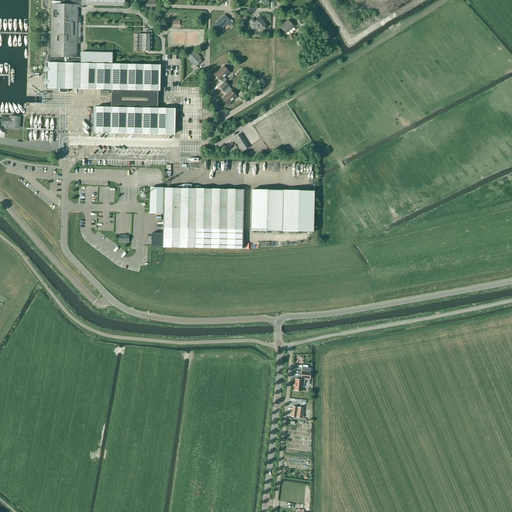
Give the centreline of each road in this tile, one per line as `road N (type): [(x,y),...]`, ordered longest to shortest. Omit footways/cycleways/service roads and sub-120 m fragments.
road 1 (tertiary): [(277,321),(511,281)]
road 2 (tertiary): [(277,321),(146,316),(110,298)]
road 3 (unclassified): [(110,298),(66,250),(64,150)]
road 4 (tertiary): [(110,298),(90,298),(0,196)]
